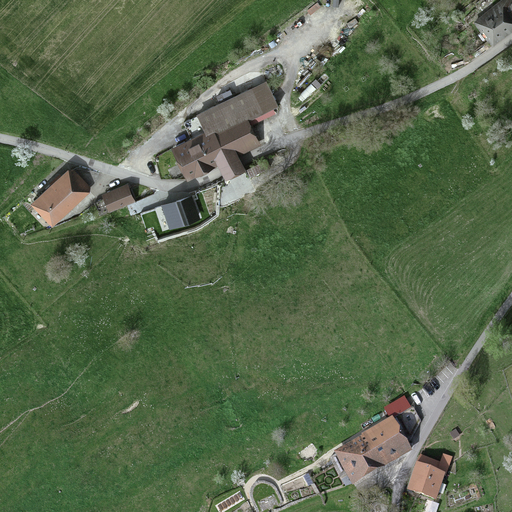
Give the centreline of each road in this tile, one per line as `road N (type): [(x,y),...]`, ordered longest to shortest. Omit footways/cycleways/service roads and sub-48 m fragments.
road 1 (residential): [(511,38),(409,97),(185,185),(0,137)]
road 2 (unclassified): [(395,511),(410,459),(511,298)]
